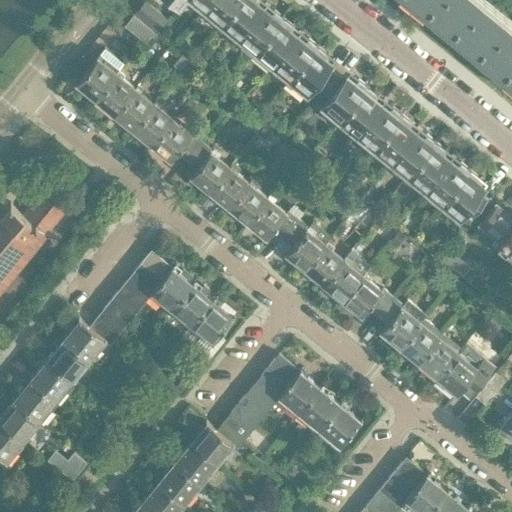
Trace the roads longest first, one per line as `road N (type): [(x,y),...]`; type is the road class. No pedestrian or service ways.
road 1 (residential): [(327,0),(511,152)]
road 2 (residential): [(158,201),(21,88)]
road 3 (residential): [(287,307),(158,201)]
road 4 (residential): [(415,412),(287,307)]
road 5 (residential): [(339,509),(415,412)]
road 6 (residential): [(212,402),(287,307)]
road 7 (residential): [(511,484),(415,412)]
